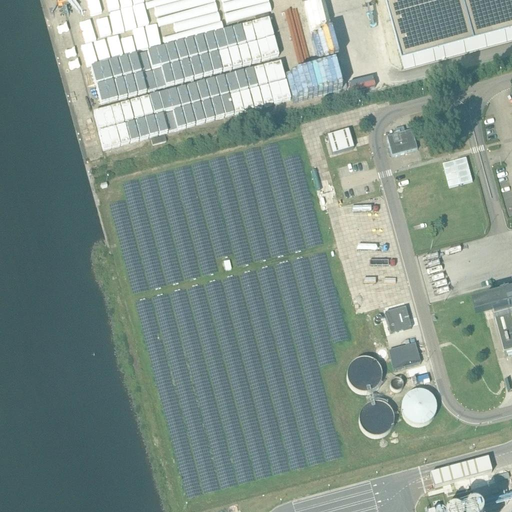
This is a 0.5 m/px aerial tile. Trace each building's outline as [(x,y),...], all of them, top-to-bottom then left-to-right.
[(511,0),(378,0),(397,69),(511,38),(511,0)] [(332,156),(353,150),(348,132),(327,138),(332,156)] [(417,151),(412,132),(386,139),(392,158),(417,151)] [(506,289),(494,293),(496,300),(508,296),(506,289)] [(511,297),(490,303),(491,308),(474,313),(477,326),(495,321),(505,358),(511,356),(511,297)] [(405,309),(384,315),(390,336),(411,330),(405,309)] [(419,364),(414,345),(387,352),(392,372),(419,364)] [(389,375),(393,383),(402,378),(398,371),(389,375)] [(399,410),(400,416),(402,420),(405,424),(409,427),(414,429),(419,429),(424,427),(429,425),(432,421),(434,416),(435,411),(434,406),(432,401),(429,397),(425,395),(420,393),(415,393),(410,394),(406,397),(402,401),(400,405),(399,410)] [(434,488),(491,473),(487,459),(430,475),(434,488)] [(466,481),(457,483),(459,490),(485,483),(484,478),(467,483),(466,481)]
